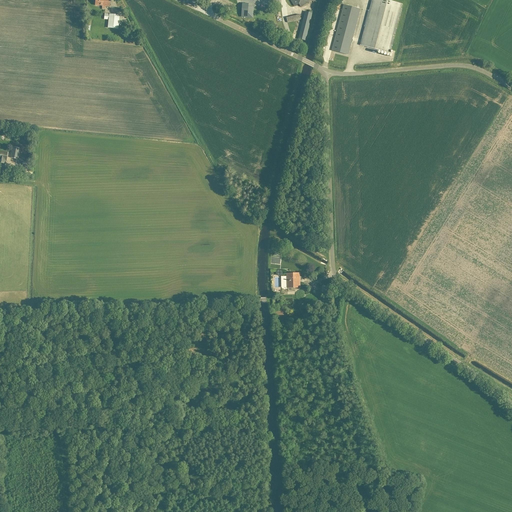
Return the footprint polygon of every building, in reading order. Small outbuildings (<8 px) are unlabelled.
[(384,0),(371,0),(360,46),(389,54),(402,5),(384,0)] [(348,55),(360,10),(343,5),(331,51),(348,55)] [(253,19),(253,8),(242,7),(241,18),(253,19)] [(305,41),(312,14),(305,12),(298,39),(305,41)] [(108,20),(107,28),(118,30),(119,16),(104,14),(104,20),(108,20)] [(287,23),(300,20),(299,15),(286,18),(287,23)] [(287,288),(299,288),(299,274),(287,274),(287,288)]
